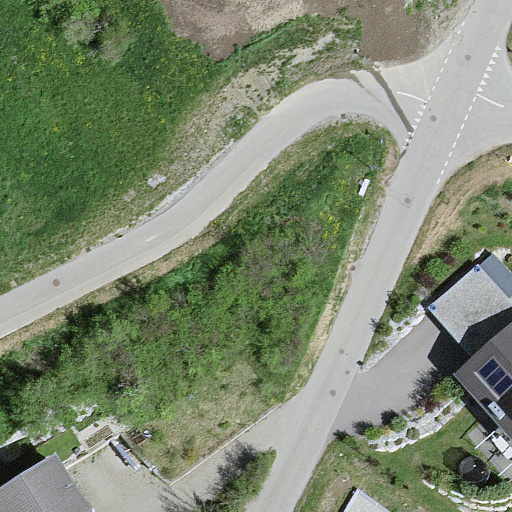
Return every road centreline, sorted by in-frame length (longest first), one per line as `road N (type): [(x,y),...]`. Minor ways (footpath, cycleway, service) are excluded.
road 1 (residential): [(454,96),(383,87),(314,103),(193,206),(0,319)]
road 2 (residential): [(454,96),(269,511)]
